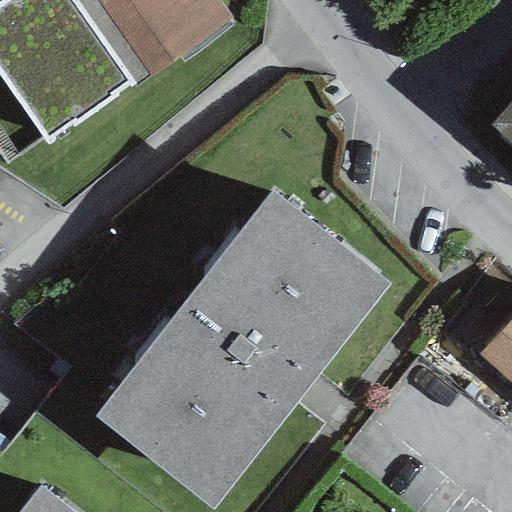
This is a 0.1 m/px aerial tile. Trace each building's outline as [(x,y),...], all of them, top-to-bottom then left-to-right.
[(0,0),(0,75),(49,143),(134,83),(137,86),(232,18),(219,0),(0,0)] [(511,142),(511,94),(488,122),(511,142)] [(389,282),(269,190),(93,415),(213,507),(389,282)] [(511,316),(480,352),(511,381),(511,316)] [(70,511),(35,484),(12,511),(70,511)]
